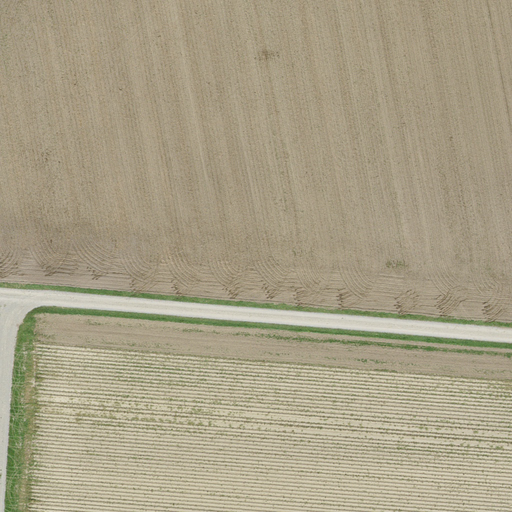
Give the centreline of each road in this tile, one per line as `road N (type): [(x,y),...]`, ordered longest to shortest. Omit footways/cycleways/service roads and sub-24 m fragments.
road 1 (track): [(0,300),(511,338)]
road 2 (track): [(0,511),(13,301)]
